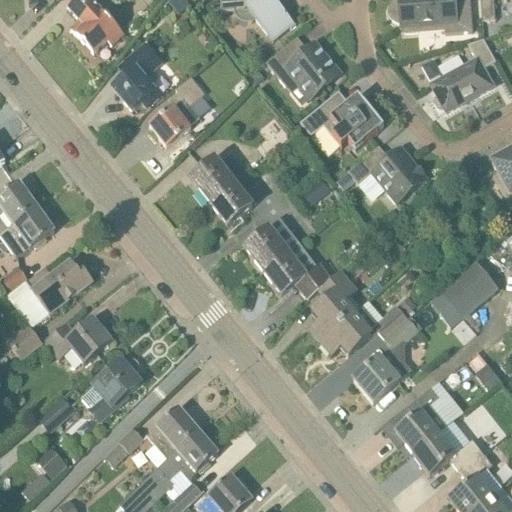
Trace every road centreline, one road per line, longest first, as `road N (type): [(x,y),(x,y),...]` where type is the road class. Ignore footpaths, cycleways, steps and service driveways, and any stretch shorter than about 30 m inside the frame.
road 1 (secondary): [(221,328),(0,60)]
road 2 (unclassified): [(39,511),(221,328)]
road 3 (residential): [(360,0),(361,57),(430,142),(461,150),(511,122)]
road 4 (secondary): [(370,511),(221,328)]
